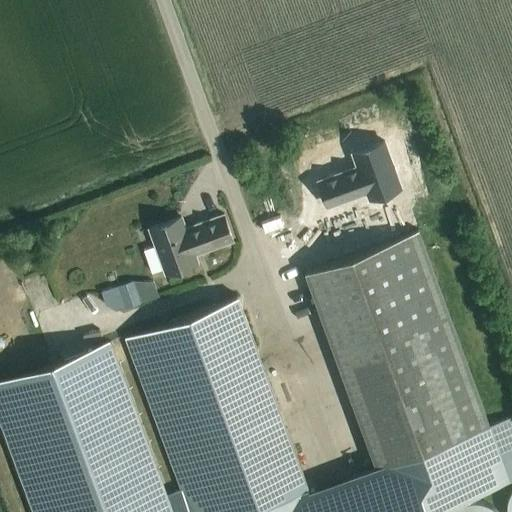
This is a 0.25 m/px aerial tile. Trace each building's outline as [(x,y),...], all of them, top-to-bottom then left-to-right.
[(368,189),(371,197),(402,185),(386,141),(355,152),(359,164),(320,178),(329,203),(368,189)] [(192,253),(231,239),(222,215),(183,229),(179,217),(148,228),(154,244),(142,249),(151,272),(162,268),(164,273),(195,261),(192,253)] [(303,271),(375,467),(488,426),(416,230),(303,271)] [(116,287),(100,292),(105,304),(116,311),(124,308),(139,303),(131,281),(116,287)] [(240,511),(306,488),(236,296),(124,337),(180,488),(188,510),(188,511),(240,511)] [(171,511),(165,493),(109,342),(0,382),(0,424),(32,511),(171,511)] [(306,488),(240,511),(188,511),(188,510),(180,488),(165,493),(171,511),(429,511),(508,482),(488,426),(375,467),(308,492),(306,488)] [(498,511),(488,504),(475,501),(462,503),(451,511),(450,511),(498,511)]
